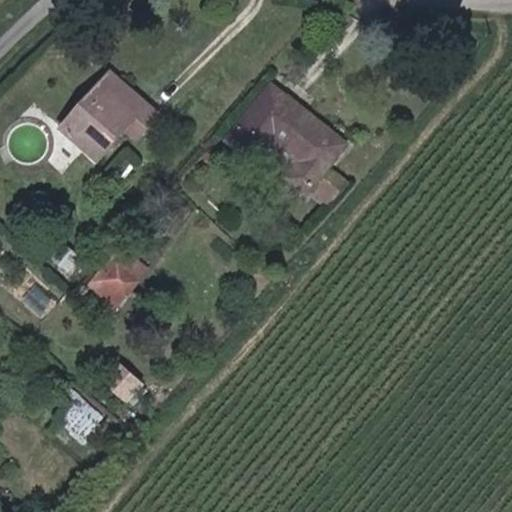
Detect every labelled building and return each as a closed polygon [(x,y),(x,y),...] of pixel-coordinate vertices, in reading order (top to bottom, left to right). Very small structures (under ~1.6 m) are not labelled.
[(118,74),(68,125),(102,157),(130,128),(137,134),(158,112),(118,74)] [(326,185),(337,194),(349,180),(330,165),(349,142),(275,81),(248,114),(251,116),(247,120),(243,118),(228,137),(255,159),(262,151),(271,158),(276,153),(287,162),(283,167),(308,188),(317,178),(326,185)] [(262,151),(255,159),(264,167),(271,158),(262,151)] [(332,201),(337,194),(326,185),(321,192),(332,201)] [(142,273),(118,253),(93,281),(116,302),(142,273)]
